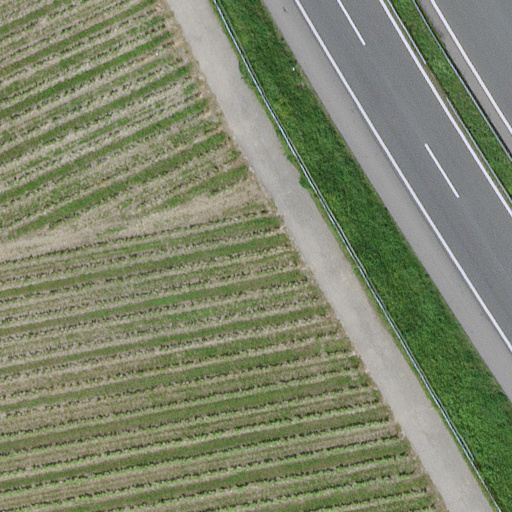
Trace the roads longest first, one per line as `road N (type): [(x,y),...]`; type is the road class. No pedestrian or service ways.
road 1 (track): [(189,0),(477,511)]
road 2 (motorway): [(337,0),(511,284)]
